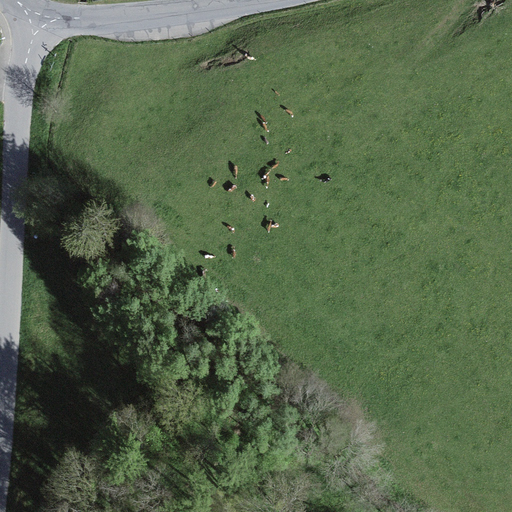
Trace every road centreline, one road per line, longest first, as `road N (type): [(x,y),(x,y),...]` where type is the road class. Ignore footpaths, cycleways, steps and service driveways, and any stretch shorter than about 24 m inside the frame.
road 1 (unclassified): [(0,451),(18,106),(36,21)]
road 2 (tertiary): [(36,21),(257,0)]
